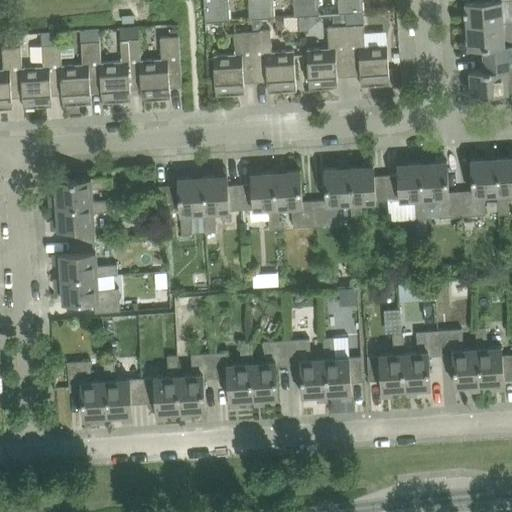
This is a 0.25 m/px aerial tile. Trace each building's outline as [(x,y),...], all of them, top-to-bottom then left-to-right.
[(204,0),(206,21),(231,20),(229,0),(204,0)] [(249,0),(251,18),(275,17),(273,0),(249,0)] [(294,0),(295,16),(320,14),(318,0),(294,0)] [(338,0),(340,13),(364,11),(363,0),(338,0)] [(466,9),(464,9),(465,13),(466,13),(467,25),(511,22),(511,0),(483,0),(466,1),(466,9)] [(340,13),(333,13),(334,25),(344,25),(346,25),(364,23),(364,11),(340,13)] [(262,18),(252,19),(253,28),(259,28),(263,24),(262,18)] [(511,22),(467,25),(469,48),(483,47),(484,58),(493,58),(511,56),(511,22)] [(364,23),(346,25),(349,75),(361,74),(362,82),(367,82),(368,85),(390,84),(388,43),(366,45),(364,23)] [(329,47),(307,49),(309,69),(310,89),(333,87),(333,84),(338,83),(338,76),(349,75),(346,25),(344,25),(334,25),(328,26),(329,47)] [(123,61),(102,62),(103,91),(103,102),(132,100),(131,89),(142,89),(143,89),(141,59),(142,59),(139,26),(121,27),(123,61)] [(62,64),(63,94),(64,105),(87,103),(86,100),(92,99),(92,92),(103,91),(102,62),(101,41),(100,28),(81,29),(82,42),(83,63),(62,64)] [(271,29),(253,31),(256,81),(268,80),(268,88),(274,88),(274,91),(297,90),(296,70),(294,49),(272,51),(271,29)] [(60,30),(42,31),(42,44),(61,43),(60,30)] [(236,53),(214,55),(215,75),(217,95),(239,93),(239,90),(245,89),(245,82),(256,81),(253,31),(235,32),(236,53)] [(0,68),(0,108),(8,108),(7,105),(13,104),(13,97),(24,96),(22,67),(23,67),(22,46),(20,33),(6,35),(6,47),(3,47),(4,68),(0,68)] [(142,59),(141,59),(143,89),(142,89),(143,100),(166,98),(165,95),(171,94),(171,87),(183,86),(182,77),(182,66),(180,35),(178,36),(170,36),(161,37),(162,58),(142,59)] [(23,67),(22,67),(24,96),(24,107),(47,106),(47,102),(53,102),(52,94),(63,94),(62,64),(61,43),(42,44),(44,66),(23,67)] [(484,69),(470,70),(472,94),(490,93),(491,103),(509,102),(508,92),(511,91),(511,56),(493,58),(484,58),(484,69)] [(511,150),(509,150),(510,156),(496,157),(498,193),(499,193),(500,213),(510,213),(509,192),(511,192),(511,150)] [(473,189),(461,190),(463,216),(486,214),(485,194),(498,193),(496,157),(496,151),(485,152),(486,157),(471,158),(473,189)] [(433,155),(423,156),(423,161),(425,198),(440,197),(441,217),(463,216),(461,190),(450,191),(448,160),(433,161),(433,155)] [(399,173),(387,174),(388,200),(416,198),(417,219),(426,218),(425,198),(423,161),(409,162),(409,157),(398,157),(399,173)] [(363,160),(363,165),(350,166),(352,202),(353,223),(364,222),(362,202),(388,200),(387,174),(375,175),(374,159),(363,160)] [(327,199),(315,200),(317,225),(340,224),(338,203),(352,202),(350,166),(349,161),(339,161),(339,167),(325,168),(327,199)] [(276,171),(279,207),(293,206),(294,227),(317,225),(315,200),(303,201),(301,169),(286,170),(286,165),(276,165),(276,171)] [(279,207),(276,171),(263,172),(262,166),(252,167),(252,183),(241,184),(242,209),(269,208),(270,228),(280,227),(279,207)] [(217,169),(217,175),(203,175),(205,212),(207,232),(217,231),(216,211),(242,209),(241,184),(228,184),(227,168),(217,169)] [(203,175),(203,170),(193,171),(193,176),(178,177),(179,184),(155,186),(157,211),(181,210),(183,234),(193,233),(192,213),(205,212),(203,175)] [(57,194),(51,194),(52,204),(58,204),(94,202),(94,201),(93,191),(93,188),(113,186),(112,176),(92,177),(56,179),(57,194)] [(59,218),(53,218),(54,228),(59,228),(70,228),(70,240),(96,238),(94,212),(115,210),(114,201),(114,200),(94,201),(94,202),(58,204),(59,218)] [(61,263),(62,277),(98,275),(119,274),(118,263),(98,265),(96,238),(70,240),(71,252),(61,252),(55,253),(56,263),(61,263)] [(278,274),(266,275),(266,286),(278,285),(278,274)] [(98,275),(62,277),(57,277),(57,287),(63,287),(64,302),(95,300),(96,312),(121,310),(120,287),(99,289),(98,275)] [(357,287),(341,288),(341,303),(358,302),(357,287)] [(478,347),(480,383),(494,382),(494,388),(505,387),(504,382),(505,379),(511,378),(511,353),(503,354),(502,346),(488,347),(487,326),(477,327),(478,347)] [(480,383),(478,347),(464,348),(463,328),(440,329),(442,354),(454,354),(456,385),(470,384),(470,389),(480,389),(480,383)] [(417,331),(419,351),(405,352),(407,388),(407,394),(417,393),(417,387),(432,386),(430,355),(442,354),(440,329),(417,331)] [(393,394),(393,389),(407,388),(405,352),(403,332),(393,332),(395,353),(368,355),(370,380),(382,379),(382,389),(383,389),(383,395),(393,394)] [(334,336),(324,337),(325,357),(328,393),(339,392),(342,392),(342,398),(352,397),(352,391),(352,381),(364,380),(362,360),(362,355),(335,356),(334,336)] [(310,338),(288,339),(289,364),(301,363),(303,395),(318,394),(318,399),(328,399),(325,357),(311,358),(310,338)] [(266,361),(252,362),(254,398),(255,403),(265,403),(265,397),(279,396),(277,365),(289,364),(288,339),(265,341),(266,361)] [(228,351),(215,352),(216,377),(228,376),(230,399),(231,405),(241,404),(241,399),(254,398),(252,362),(251,341),(241,342),(242,362),(229,363),(228,351)] [(193,373),(180,374),(182,411),(182,416),(192,415),(192,410),(206,409),(204,378),(216,377),(215,352),(192,353),(193,373)] [(169,375),(143,377),(145,402),(157,402),(158,418),(168,417),(168,411),(182,411),(180,374),(179,354),(168,355),(169,375)] [(106,359),(105,359),(106,379),(107,379),(109,415),(123,414),(123,420),(133,419),(133,414),(133,403),(145,402),(143,377),(116,378),(115,358),(106,359)] [(88,360),(68,361),(70,386),(82,385),(84,417),(99,416),(99,421),(109,420),(109,415),(107,379),(106,379),(97,380),(92,380),(91,360),(88,360)]
